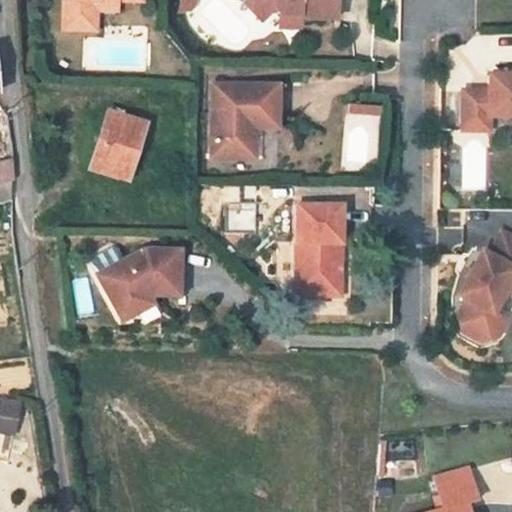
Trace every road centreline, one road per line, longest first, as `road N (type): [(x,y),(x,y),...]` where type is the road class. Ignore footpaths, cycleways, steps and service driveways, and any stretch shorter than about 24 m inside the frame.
road 1 (residential): [(8,0),(31,266),(65,511)]
road 2 (residential): [(412,0),(406,349),(438,394),(511,400)]
